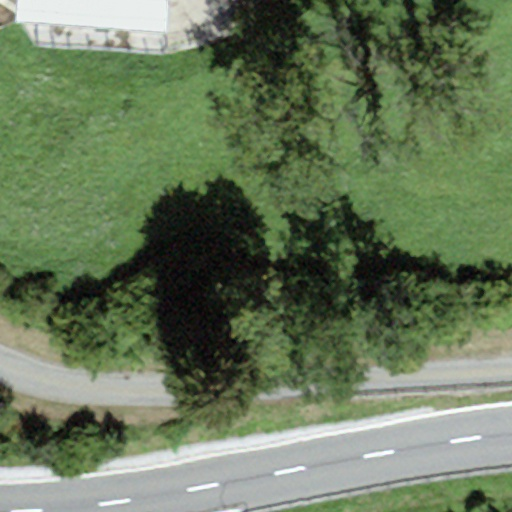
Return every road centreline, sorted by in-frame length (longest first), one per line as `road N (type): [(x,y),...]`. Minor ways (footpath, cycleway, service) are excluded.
road 1 (residential): [(0,360),(92,391),(511,380)]
road 2 (secondary): [(0,510),(74,507),(511,440)]
